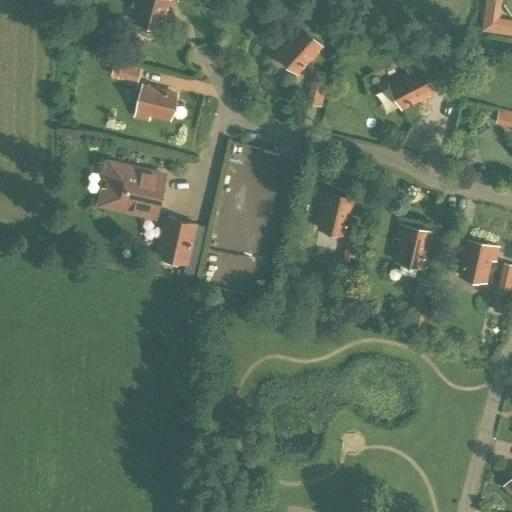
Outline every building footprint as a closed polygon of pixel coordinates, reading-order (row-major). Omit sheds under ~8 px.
[(159,27),(166,0),(140,0),(135,21),(159,27)] [(224,15),(227,0),(211,0),(209,11),(224,15)] [(511,18),(504,18),(504,0),(483,0),(482,33),(511,34),(511,18)] [(296,72),(320,46),(298,25),(289,35),(293,38),(278,55),(296,72)] [(138,81),(141,66),(114,60),(111,75),(138,81)] [(465,91),(472,64),(456,60),(449,87),(465,91)] [(401,107),(433,90),(419,64),(407,70),(410,74),(390,85),(401,107)] [(319,105),(325,79),(314,77),(308,103),(319,105)] [(170,118),(176,94),(143,86),(136,115),(148,118),(149,113),(170,118)] [(511,126),(511,110),(498,108),(495,123),(511,126)] [(155,216),(165,175),(110,163),(100,204),(155,216)] [(343,233),(351,199),(322,192),(319,205),(324,206),(319,227),(343,233)] [(195,279),(206,226),(198,224),(198,222),(164,215),(155,257),(185,264),(182,276),(195,279)] [(420,267),(429,230),(406,225),(405,226),(400,226),(398,236),(403,240),(397,262),(420,267)] [(360,264),(366,237),(347,233),(341,260),(360,264)] [(493,258),(495,248),(468,242),(461,274),(483,279),(488,257),(493,258)] [(508,313),(511,293),(511,264),(503,262),(492,310),(508,313)] [(428,321),(432,307),(416,303),(413,316),(416,317),(415,323),(423,325),(424,320),(428,321)]
